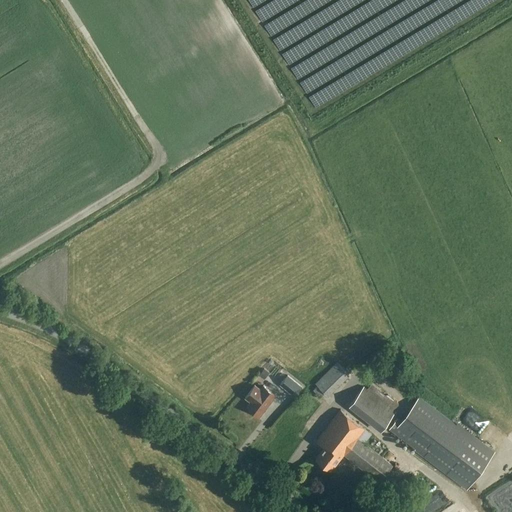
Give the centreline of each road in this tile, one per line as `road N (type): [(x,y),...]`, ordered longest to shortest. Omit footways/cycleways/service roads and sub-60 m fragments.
road 1 (track): [(64,0),(165,159),(0,263)]
road 2 (unclassified): [(304,511),(57,333),(0,310)]
